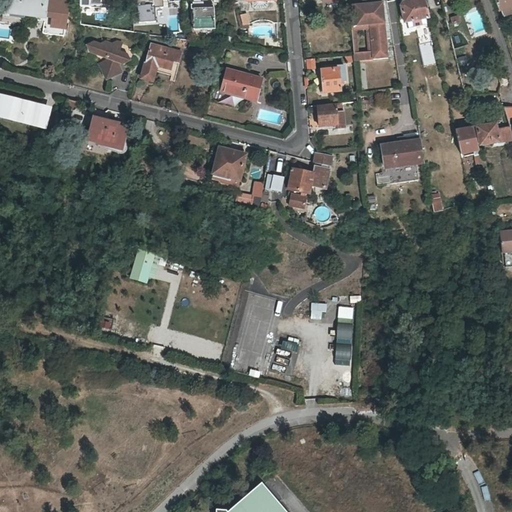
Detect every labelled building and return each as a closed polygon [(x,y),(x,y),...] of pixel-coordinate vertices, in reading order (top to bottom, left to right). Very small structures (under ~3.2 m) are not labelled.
[(47,0),(9,0),(8,12),(53,18),(51,29),(65,31),(69,3),(48,0),(47,0)] [(136,0),(137,7),(150,7),(150,9),(163,8),(161,0),(136,0)] [(401,7),(405,24),(430,18),(425,0),(422,0),(403,4),(401,7)] [(511,0),(498,0),(504,15),(511,12),(511,0)] [(169,13),(177,13),(177,1),(169,1),(169,13)] [(389,59),(384,4),(372,5),(361,6),(349,7),(351,26),(371,25),(374,61),(389,59)] [(204,6),(191,6),(191,11),(193,11),(194,32),(214,31),(213,10),(205,10),(204,6)] [(238,14),(241,25),(249,23),(246,12),(238,14)] [(459,15),(449,16),(450,26),(460,25),(459,15)] [(168,18),(169,29),(177,29),(176,18),(168,18)] [(371,25),(351,26),(354,62),(374,61),(371,25)] [(120,50),(105,44),(99,47),(95,56),(107,60),(106,63),(99,66),(103,77),(109,79),(121,74),(119,68),(120,65),(123,66),(129,63),(126,57),(118,54),(120,50)] [(99,47),(93,45),(86,47),(89,54),(95,56),(99,47)] [(181,54),(150,46),(143,76),(154,79),(157,67),(172,71),(174,63),(179,64),(181,54)] [(306,68),(314,69),(314,59),(306,58),(306,68)] [(339,70),(322,72),(324,94),(341,92),(340,84),(346,83),(345,67),(339,68),(339,70)] [(249,78),(228,72),(222,93),(244,99),(243,100),(256,104),(262,80),(250,76),(249,78)] [(504,88),(511,86),(506,73),(500,76),(504,88)] [(0,116),(34,125),(38,110),(39,105),(0,95),(0,116)] [(70,109),(72,107),(73,107),(74,104),(75,102),(66,100),(64,109),(65,109),(68,109),(70,109)] [(336,107),(318,109),(319,120),(317,120),(318,127),(320,127),(320,128),(337,126),(337,130),(344,129),(342,115),(336,115),(336,107)] [(34,125),(44,127),(47,113),(38,110),(34,125)] [(100,126),(93,124),(88,143),(120,150),(125,132),(112,129),(113,125),(101,123),(100,126)] [(495,125),(477,128),(480,146),(511,141),(511,136),(509,128),(497,130),(495,125)] [(475,135),(473,129),(456,132),(461,155),(479,151),(475,135)] [(420,142),(382,148),(386,170),(401,167),(399,156),(402,155),(403,167),(424,164),(420,142)] [(248,155),(218,147),(212,177),(242,183),(248,155)] [(480,155),(473,157),(475,166),(482,165),(480,155)] [(315,164),(328,167),(330,159),(316,156),(315,164)] [(314,170),(327,172),(328,167),(315,164),(314,170)] [(313,176),(293,171),(288,192),(309,196),(310,190),(319,191),(324,188),(327,172),(314,170),(313,176)] [(280,191),(281,175),(265,174),(264,190),(280,191)] [(265,206),(267,182),(253,181),(251,194),(235,192),(234,203),(265,206)] [(289,209),(303,212),(306,199),(292,197),(289,209)] [(439,201),(439,199),(431,200),(433,212),(441,211),(439,201)] [(511,232),(501,234),(503,254),(507,253),(511,252),(511,232)] [(310,319),(324,319),(325,303),(310,302),(310,319)] [(336,305),(336,344),(352,344),(352,305),(336,305)] [(98,326),(107,329),(111,319),(101,316),(98,326)] [(295,337),(283,337),(284,374),(297,374),(295,337)] [(287,511),(281,497),(266,479),(254,484),(233,502),(211,510),(212,511),(287,511)]
